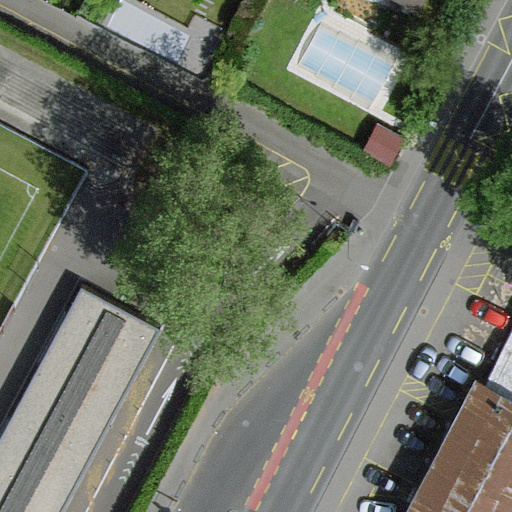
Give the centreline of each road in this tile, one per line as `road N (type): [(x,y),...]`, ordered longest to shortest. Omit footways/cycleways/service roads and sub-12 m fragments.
road 1 (residential): [(430,220),(25,0)]
road 2 (primary): [(378,317),(282,389),(212,511)]
road 3 (tertiary): [(378,317),(278,511)]
road 4 (tertiary): [(511,64),(430,220)]
